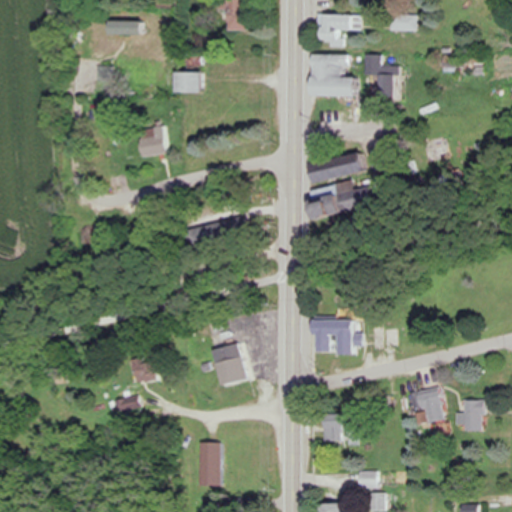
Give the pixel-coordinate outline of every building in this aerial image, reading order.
[(367,15),(324,14),(323,46),(350,47),(350,31),(367,31),(367,15)] [(142,22),(112,22),(112,34),(142,34),(142,22)] [(360,97),(361,78),(349,77),(349,55),(314,55),(314,96),(360,97)] [(388,56),(370,56),(370,79),(381,79),(381,102),(405,102),(405,65),(388,65),(388,56)] [(178,73),(178,93),(207,93),(207,73),(178,73)] [(147,158),(176,153),(170,124),(142,130),(147,158)] [(367,173),(363,154),(312,164),(316,183),(367,173)] [(318,220),(348,213),(344,194),(314,201),(318,220)] [(224,386),(252,381),(246,345),(218,350),(224,386)] [(159,382),(159,358),(137,358),(137,382),(159,382)] [(421,394),(423,425),(449,422),(447,392),(421,394)] [(126,411),(144,406),(142,398),(124,403),(126,411)] [(474,401),(474,432),(491,432),(491,401),(474,401)] [(358,414),(328,414),(328,442),(358,442),(358,414)] [(227,486),(227,444),(206,444),(206,486),(227,486)]
